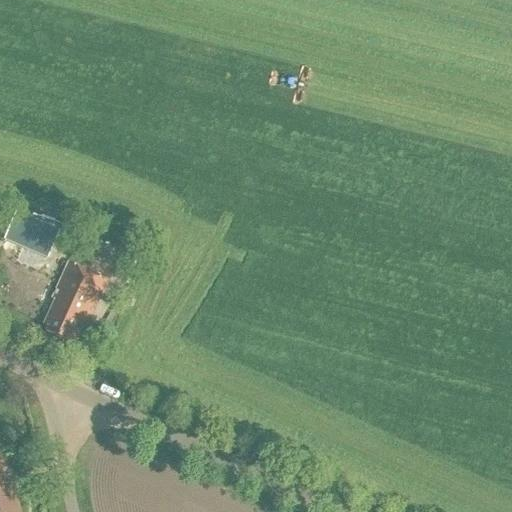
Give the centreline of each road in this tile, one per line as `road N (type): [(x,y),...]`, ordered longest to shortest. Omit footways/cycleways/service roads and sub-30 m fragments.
road 1 (unclassified): [(325,511),(49,383)]
road 2 (unclassified): [(80,511),(49,383)]
